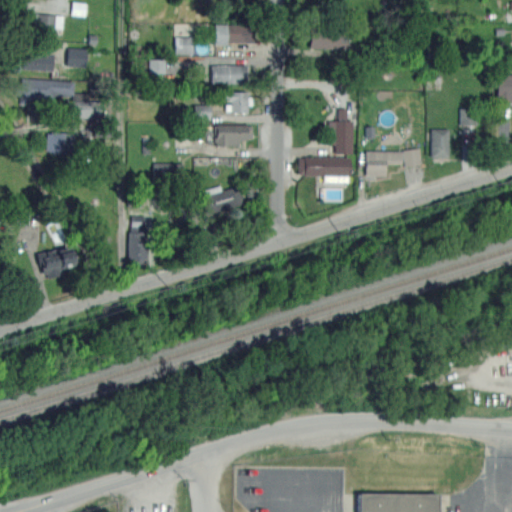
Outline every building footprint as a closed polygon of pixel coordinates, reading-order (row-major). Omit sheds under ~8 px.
[(71,1),(69,14),(84,16),(85,3),(71,1)] [(33,37),(52,39),(53,27),(61,28),(62,15),(35,13),(33,37)] [(253,43),(253,24),(212,24),(211,42),(253,43)] [(307,47),(344,48),(344,33),(308,32),(307,47)] [(174,53),(191,53),(191,36),(173,36),(174,53)] [(85,48),(65,46),(64,65),(84,66),(85,48)] [(52,53),(22,50),(20,68),(51,70),(52,53)] [(245,65),(209,64),(209,82),(245,82),(245,65)] [(511,73),(496,73),(495,101),(511,101),(511,73)] [(72,80),(18,78),(18,98),(54,99),(54,95),(72,95),(72,80)] [(246,111),(245,91),(221,91),(221,100),(229,100),(230,112),(246,111)] [(102,117),(102,102),(69,101),(69,116),(102,117)] [(193,118),(208,118),(209,105),(194,105),(193,118)] [(458,123),(475,123),(476,107),(458,107),(458,123)] [(332,153),(351,153),(351,119),(327,119),(327,144),(332,144),(332,153)] [(238,145),(238,138),(251,139),(251,124),(215,124),(215,145),(238,145)] [(447,157),(448,128),(430,128),(429,156),(447,157)] [(73,131),(43,131),(42,152),(73,152),(73,131)] [(403,165),(420,164),(418,147),(401,149),(403,165)] [(384,175),(384,163),(400,163),(400,150),(364,150),(364,175),(384,175)] [(348,156),(296,156),(296,175),(322,175),(321,181),(348,181),(348,156)] [(178,162),(152,162),(152,177),(178,176),(178,162)] [(243,203),(237,185),(201,197),(207,215),(243,203)] [(130,215),(129,225),(144,226),(144,215),(130,215)] [(126,259),(146,259),(147,231),(127,231),(126,259)] [(44,278),(60,275),(58,264),(71,261),(67,246),(39,252),(44,278)] [(436,511),(437,492),(356,491),(356,511),(436,511)]
